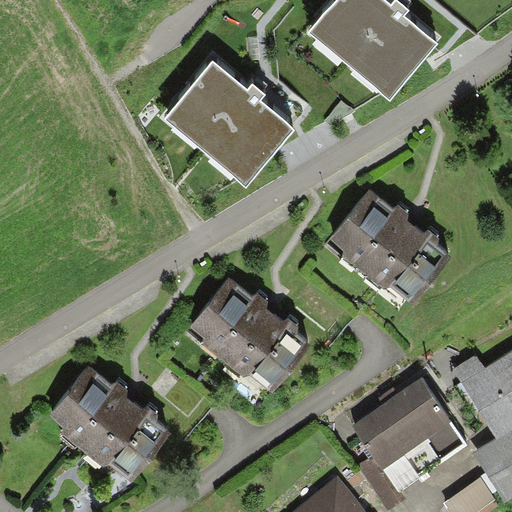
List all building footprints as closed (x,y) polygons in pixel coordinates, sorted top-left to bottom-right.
[(324,0),(312,16),(390,79),(435,23),(407,0),(324,0)] [(248,76),(213,48),(168,103),(246,166),(291,112),(257,85),(262,78),(253,70),(248,76)] [(366,189),(329,237),(412,302),(451,253),(437,242),(437,235),(429,228),(422,230),(406,219),(407,213),(397,204),(389,207),(366,189)] [(224,276),(187,324),(270,389),(309,340),(295,329),(295,321),(287,314),(280,316),(264,306),(265,299),(254,291),(247,294),(224,276)] [(471,351),(448,367),(493,436),(470,451),(502,500),(511,493),(511,346),(482,367),(471,351)] [(83,364),(46,412),(129,477),(168,428),(154,417),(154,409),(145,402),(139,404),(123,394),(124,387),(113,379),(105,381),(83,364)] [(418,374),(349,422),(398,488),(461,440),(418,374)] [(364,511),(334,475),(289,511),(364,511)] [(477,477),(441,502),(448,511),(485,511),(496,505),(477,477)]
